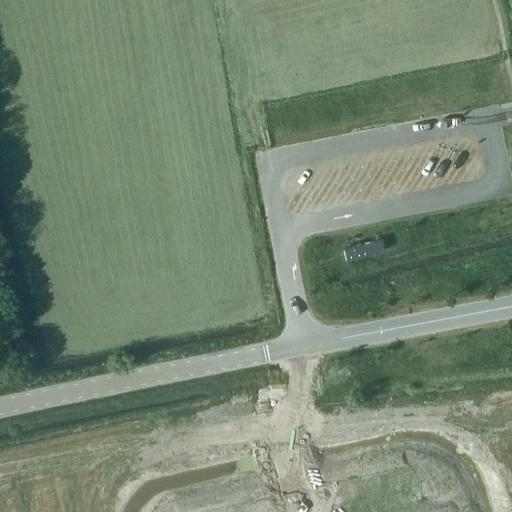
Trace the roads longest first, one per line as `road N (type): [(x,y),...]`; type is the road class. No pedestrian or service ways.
road 1 (tertiary): [(0,407),(265,352)]
road 2 (tertiary): [(265,352),(511,307)]
road 3 (residential): [(300,511),(265,352)]
